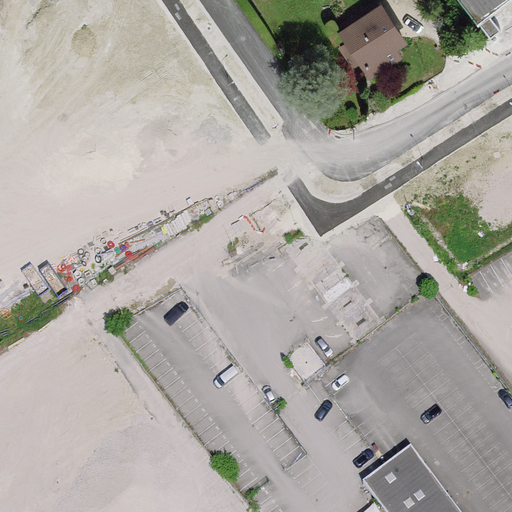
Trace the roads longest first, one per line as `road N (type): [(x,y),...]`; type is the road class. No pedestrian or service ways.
road 1 (unclassified): [(347,145),(511,365)]
road 2 (unclassified): [(347,145),(511,40)]
road 3 (residential): [(219,0),(326,157)]
